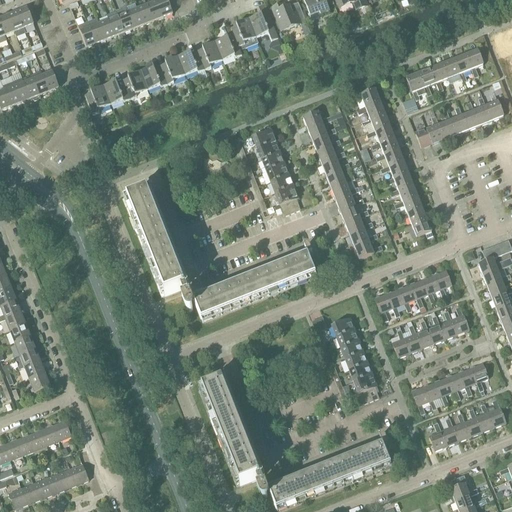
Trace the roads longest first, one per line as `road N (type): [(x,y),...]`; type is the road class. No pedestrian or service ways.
road 1 (tertiary): [(169,468),(73,224),(0,150)]
road 2 (residential): [(169,363),(464,248)]
road 3 (residential): [(337,511),(511,443)]
road 4 (residential): [(4,225),(73,397)]
road 5 (unclassified): [(104,195),(169,363)]
road 6 (residential): [(225,511),(169,363)]
road 7 (residential): [(78,82),(198,31),(198,21)]
